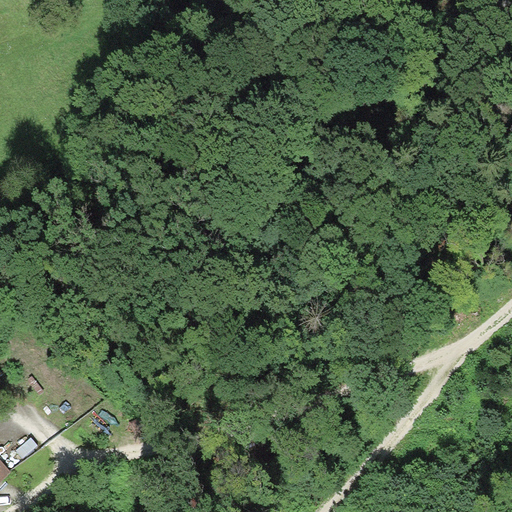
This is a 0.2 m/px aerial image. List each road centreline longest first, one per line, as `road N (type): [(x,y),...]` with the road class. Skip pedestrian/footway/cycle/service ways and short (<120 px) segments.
road 1 (track): [(61,456),(206,435),(442,361)]
road 2 (track): [(338,511),(419,408),(442,361)]
